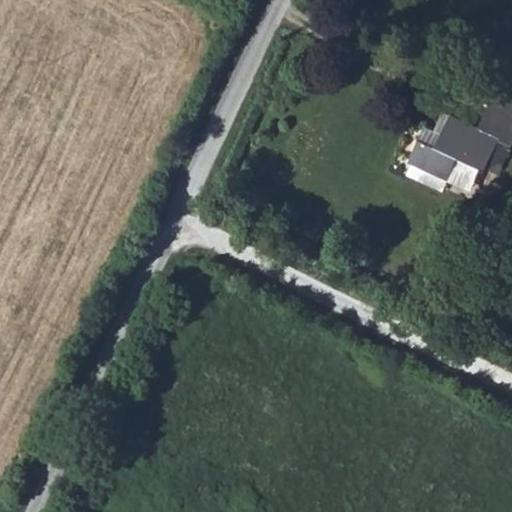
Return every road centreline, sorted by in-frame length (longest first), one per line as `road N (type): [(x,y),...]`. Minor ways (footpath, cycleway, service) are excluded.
road 1 (unclassified): [(39,511),(280,0)]
road 2 (track): [(173,225),(511,385)]
